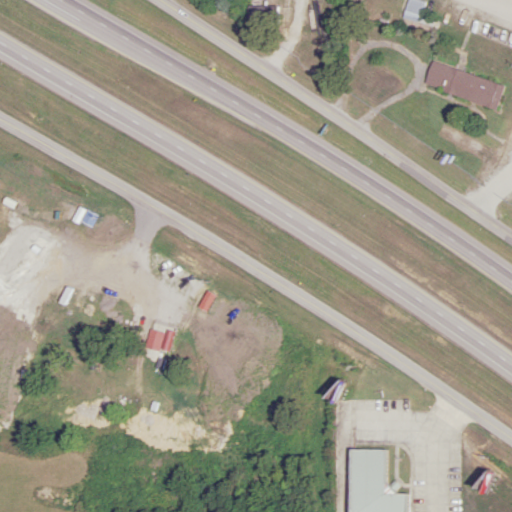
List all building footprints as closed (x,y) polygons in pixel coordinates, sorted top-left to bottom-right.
[(422,1),(416,0),(406,0),(403,17),(419,19),(422,1)] [(246,6),(246,26),(277,26),(277,6),(246,6)] [(511,47),(511,36),(471,24),(468,34),(511,47)] [(502,86),(432,62),(423,85),(494,110),(502,86)] [(384,450),(347,449),(346,511),(405,511),(406,494),(383,494),(384,450)]
